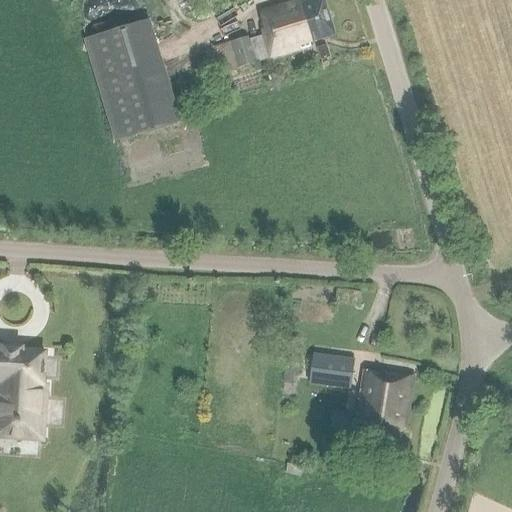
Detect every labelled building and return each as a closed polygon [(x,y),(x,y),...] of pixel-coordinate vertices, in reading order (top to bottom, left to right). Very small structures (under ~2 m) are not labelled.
[(322,0),(316,0),(302,4),(300,0),(297,0),(260,12),(264,28),(262,28),(264,33),(249,37),(248,35),(230,40),(231,42),(227,43),(230,51),(233,50),(238,66),(313,44),(312,40),(333,33),(322,0)] [(175,120),(145,23),(86,41),(116,138),(175,120)] [(331,55),(328,45),(319,48),(322,58),(331,55)] [(294,338),(293,346),(302,347),(303,340),(294,338)] [(43,384),(45,353),(22,351),(22,348),(3,347),(3,350),(0,349),(0,437),(43,441),(47,384),(43,384)] [(313,354),(310,384),(350,388),(353,359),(313,354)] [(405,428),(414,375),(379,369),(378,372),(362,370),(355,417),(347,415),(347,414),(331,412),(329,427),(345,429),(345,428),(353,429),(351,443),(395,450),(399,427),(405,428)]
